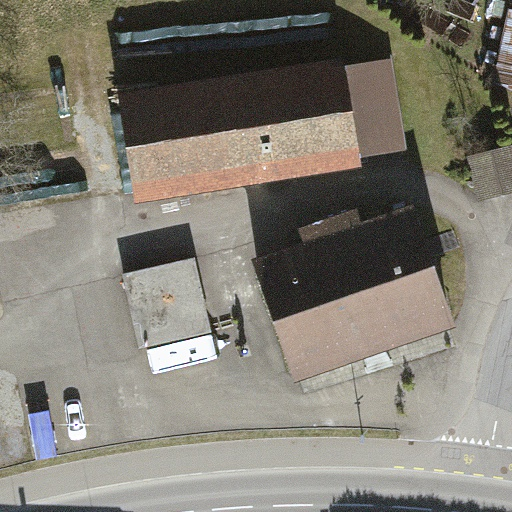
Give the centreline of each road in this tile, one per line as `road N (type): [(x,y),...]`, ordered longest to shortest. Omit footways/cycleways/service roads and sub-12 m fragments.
road 1 (primary): [(435,511),(301,505),(201,511)]
road 2 (residential): [(484,511),(511,335)]
